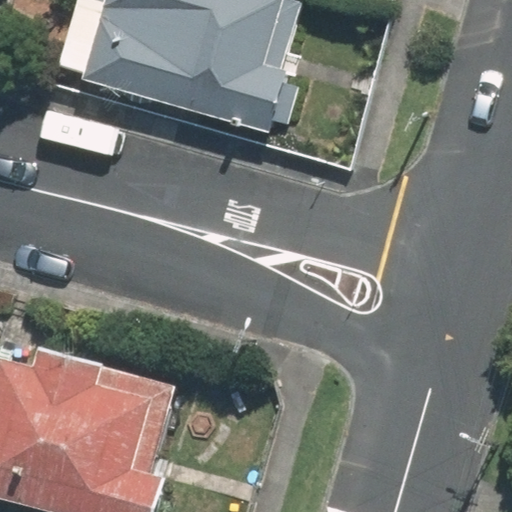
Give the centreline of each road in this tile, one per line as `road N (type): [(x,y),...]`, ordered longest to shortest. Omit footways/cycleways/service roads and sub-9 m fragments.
road 1 (residential): [(446,363),(163,267),(0,178)]
road 2 (residential): [(0,176),(186,191),(475,260)]
road 3 (tertiary): [(446,363),(399,511)]
road 4 (tertiary): [(511,124),(475,260)]
